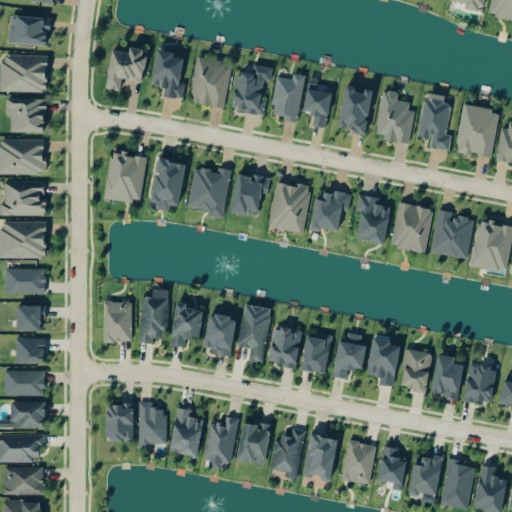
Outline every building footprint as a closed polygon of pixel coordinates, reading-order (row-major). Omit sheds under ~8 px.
[(484,0),(451,0),(451,2),(467,4),(466,10),(483,12),(484,0)] [(511,20),(511,0),(492,0),(490,16),(511,20)] [(10,44),(49,46),(50,19),(11,17),(10,44)] [(113,51),(107,89),(121,91),(123,80),(143,83),(147,51),(130,48),(130,53),(113,51)] [(153,87),(166,88),(165,98),(184,100),(186,84),(181,84),(184,59),(175,58),(175,53),(157,51),(153,87)] [(47,93),(48,56),(2,56),(2,92),(47,93)] [(226,108),(233,63),(198,58),(192,103),(226,108)] [(265,114),(267,100),(263,100),(265,81),(272,81),(273,68),(255,66),(254,75),(238,73),(233,110),(265,114)] [(279,77),(273,114),(285,116),(284,121),(299,123),(307,76),(294,74),(293,80),(279,77)] [(339,130),(366,134),(372,93),(356,90),(356,88),(346,87),(339,130)] [(308,90),(304,113),(316,115),(314,127),(327,129),(333,94),(308,90)] [(415,112),(410,111),(411,103),(399,101),(400,93),(384,91),(377,138),(411,142),(415,112)] [(450,151),(452,136),(447,135),(452,105),(444,104),(445,96),(426,94),(420,138),(432,140),(431,148),(450,151)] [(12,133),(44,133),(44,113),(48,113),(47,99),(7,99),(7,117),(11,117),(12,133)] [(501,112),(465,105),(456,152),(492,159),(501,112)] [(498,160),(511,162),(511,122),(509,130),(503,129),(498,160)] [(0,174),(47,175),(47,159),(45,159),(45,140),(0,139),(0,174)] [(148,158),(112,152),(105,199),(141,204),(148,158)] [(186,164),(159,160),(151,206),(178,211),(186,164)] [(189,210),(225,216),(232,170),(219,168),(219,172),(196,168),(189,210)] [(271,180),(238,174),(232,213),(249,216),(249,215),(258,217),(262,194),(268,195),(271,180)] [(46,182),(6,181),(5,205),(1,205),(1,216),(47,217),(47,197),(45,197),(46,182)] [(303,234),(312,188),(278,182),(270,228),(303,234)] [(342,211),(350,212),(352,195),(325,191),(324,201),(317,200),(312,229),(339,233),(342,211)] [(363,213),(357,241),(384,246),(391,209),(380,207),(382,200),(360,196),(357,212),(363,213)] [(393,248),(427,254),(434,209),(400,204),(393,248)] [(475,220),(454,216),(455,213),(440,211),(432,254),(468,260),(475,220)] [(511,248),(511,226),(480,221),(472,267),(508,273),(511,248)] [(1,259),(46,259),(47,222),(2,222),(1,259)] [(46,269),(6,270),(6,295),(46,294),(46,269)] [(143,296),(141,342),(154,343),(154,338),(168,339),(170,290),(154,289),(153,296),(143,296)] [(105,341),(132,341),(132,301),(105,301),(105,341)] [(172,345),(186,347),(187,336),(200,338),(203,309),(187,307),(187,302),(177,301),(172,345)] [(239,346),(252,348),(250,361),(264,363),(272,308),(245,304),(239,346)] [(41,330),(42,318),(47,318),(47,305),(18,305),(18,329),(41,330)] [(210,313),(204,349),(231,354),(237,317),(210,313)] [(270,362),(297,367),(303,330),(276,325),(270,362)] [(303,369),(327,373),(332,336),(307,333),(303,369)] [(335,377),(348,378),(349,368),(364,370),(367,345),(362,344),(363,334),(349,333),(348,341),(339,340),(335,377)] [(394,386),(401,346),(391,344),(392,339),(374,336),(368,374),(382,377),(381,384),(394,386)] [(46,362),(45,338),(17,338),(17,363),(46,362)] [(401,385),(414,387),(413,391),(427,393),(433,353),(407,349),(401,385)] [(464,364),(455,363),(456,356),(439,354),(433,393),(459,397),(464,364)] [(491,404),(498,368),(471,362),(464,398),(491,404)] [(46,396),(46,371),(6,370),(6,396),(46,396)] [(511,381),(504,380),(501,403),(511,404),(511,408),(511,410),(511,409),(511,381)] [(45,402),(13,402),(13,427),(45,428),(45,402)] [(167,444),(168,408),(154,408),(154,402),(141,402),(140,447),(152,447),(152,444),(167,444)] [(134,440),(135,404),(107,403),(107,440),(134,440)] [(193,410),(177,408),(172,452),(199,456),(203,419),(193,417),(193,410)] [(213,423),(205,467),(222,470),(223,462),(232,463),(239,419),(227,416),(226,425),(213,423)] [(266,464),(271,425),(244,421),(239,460),(266,464)] [(306,430),(294,428),(292,437),(279,434),(272,469),(287,472),(286,477),(297,479),(306,430)] [(304,476),(313,478),(313,476),(332,479),(339,438),(312,433),(304,476)] [(0,444),(0,461),(40,462),(40,447),(47,447),(47,435),(0,434),(0,444)] [(377,444),(349,441),(344,480),(371,484),(377,444)] [(407,461),(398,460),(400,449),(385,446),(379,480),(395,483),(394,489),(402,490),(407,461)] [(435,503),(444,458),(423,454),(421,464),(415,463),(410,494),(422,496),(421,500),(435,503)] [(470,509),(476,467),(459,464),(460,460),(449,458),(443,505),(470,509)] [(497,466),(482,464),(476,509),(500,511),(502,511),(507,478),(495,477),(497,466)] [(45,494),(44,467),(5,468),(6,495),(45,494)]
